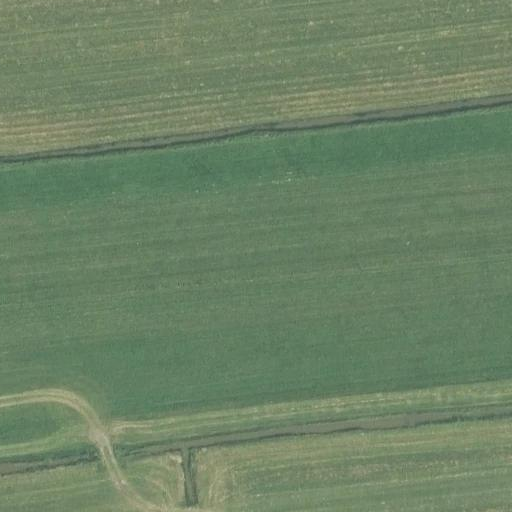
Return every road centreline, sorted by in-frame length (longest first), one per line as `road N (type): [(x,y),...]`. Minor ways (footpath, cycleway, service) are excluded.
road 1 (track): [(131,511),(107,440),(511,395)]
road 2 (track): [(262,511),(511,490)]
road 3 (track): [(247,0),(0,31)]
